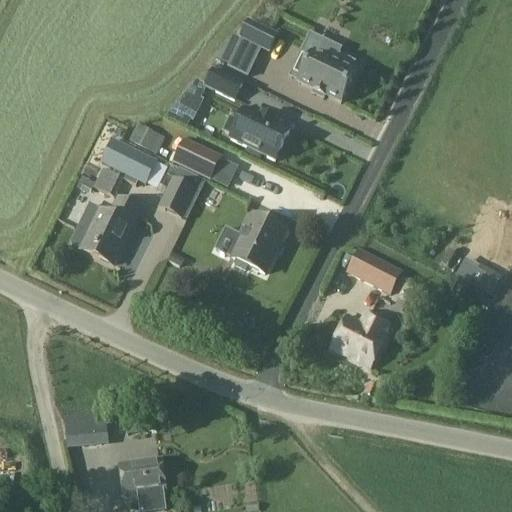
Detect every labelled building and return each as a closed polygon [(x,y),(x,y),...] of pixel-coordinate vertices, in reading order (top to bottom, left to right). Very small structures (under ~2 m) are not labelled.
[(249,24),(241,40),(242,41),(242,40),(268,52),(267,53),(269,53),(276,37),(275,37),(250,25),(249,24)] [(304,51),(294,70),(295,70),(303,74),(298,85),(299,85),(300,85),(315,93),(314,94),(325,100),(326,98),(340,104),(339,105),(341,105),(355,75),(354,75),(351,73),(355,64),(337,56),(333,65),(304,51)] [(213,73),(205,89),(234,103),(242,87),(213,73)] [(230,120),(224,134),(232,138),(230,142),(275,163),(289,134),(274,126),(275,123),(262,116),(261,120),(245,112),(239,124),(230,120)] [(145,187),(156,165),(112,143),(101,166),(145,187)] [(184,143),(174,165),(210,182),(220,160),(184,143)] [(178,170),(159,210),(181,221),(181,219),(200,181),(178,170)] [(102,172),(94,192),(114,201),(123,181),(102,172)] [(89,205),(70,244),(83,251),(82,252),(113,267),(140,211),(119,201),(111,216),(102,212),(89,205)] [(226,230),(215,252),(221,255),(220,256),(224,258),(225,257),(233,261),(233,262),(236,263),(234,268),(245,273),(247,269),(265,277),(285,234),(254,219),(247,232),(244,239),(239,237),(226,230)] [(359,252),(344,278),(366,291),(371,284),(385,292),(387,289),(396,294),(404,278),(396,273),(359,252)] [(469,265),(491,275),(496,264),(474,254),(469,265)] [(348,319),(332,350),(369,369),(389,330),(373,322),(363,317),(359,325),(348,319)] [(370,384),(364,396),(375,402),(381,390),(370,384)] [(98,406),(56,411),(65,473),(107,467),(98,406)] [(155,418),(126,420),(127,437),(156,434),(155,418)] [(161,460),(118,466),(123,501),(166,494),(161,460)]
